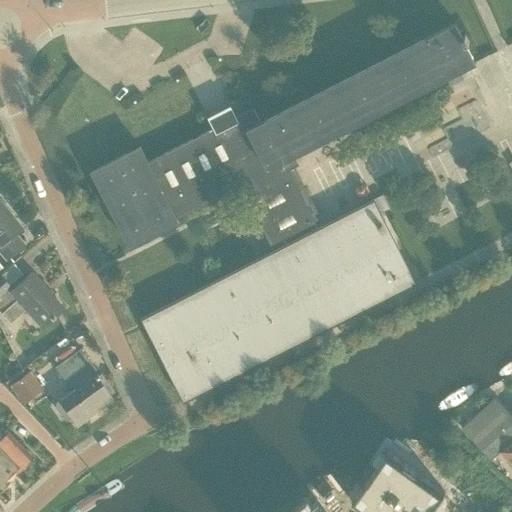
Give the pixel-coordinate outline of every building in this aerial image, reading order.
[(462,35),(455,22),(261,122),(253,107),(148,161),(140,146),(92,170),(130,246),(179,222),(177,218),(241,185),(273,249),(141,317),(184,400),(416,282),(373,198),(317,227),(313,221),(318,218),(292,166),(287,169),(283,160),(475,62),(466,43),(469,42),(465,34),(462,35)] [(0,253),(5,260),(24,244),(15,232),(21,228),(0,202),(0,253)] [(13,262),(0,272),(0,294),(10,286),(9,284),(22,272),(13,262)] [(31,269),(7,291),(0,296),(0,312),(9,322),(24,309),(41,328),(65,307),(31,269)] [(97,376),(78,350),(54,368),(64,381),(68,378),(75,388),(59,400),(56,403),(55,407),(62,417),(66,417),(70,415),(77,425),(112,398),(96,377),(97,376)] [(511,414),(495,396),(461,427),(491,460),(499,452),(511,466),(511,414)] [(6,430),(0,435),(0,458),(14,473),(32,456),(6,430)] [(375,468),(352,500),(368,511),(428,511),(444,491),(387,450),(375,468)] [(0,487),(14,473),(0,458),(0,487)]
